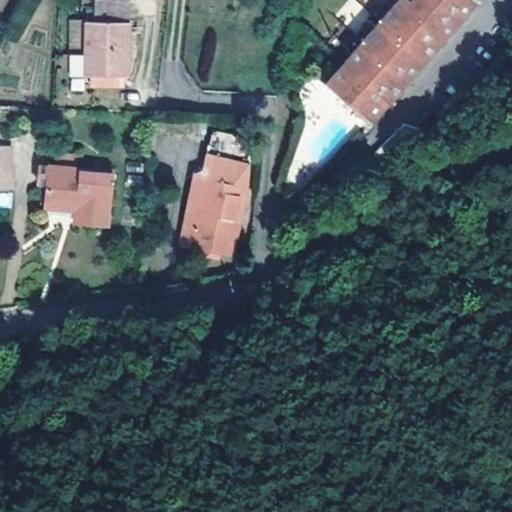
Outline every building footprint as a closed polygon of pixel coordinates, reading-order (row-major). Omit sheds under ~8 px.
[(24,31),(39,0),(18,0),(7,22),(24,31)] [(123,0),(92,0),(90,22),(82,22),(77,82),(89,83),(89,89),(104,91),(104,84),(117,86),(123,0)] [(471,0),(395,0),(322,84),(353,112),(351,116),(364,127),(474,2),(471,0)] [(387,168),(428,136),(399,128),(371,156),(370,160),(372,163),(379,162),(387,168)] [(6,150),(0,149),(0,191),(10,191),(9,170),(5,169),(6,150)] [(185,245),(196,248),(215,253),(228,254),(240,189),(227,186),(231,165),(203,158),(198,184),(185,245)] [(49,170),(41,169),(39,186),(48,187),(49,170)] [(105,227),(109,174),(49,169),(49,170),(48,187),(46,209),(77,211),(75,225),(105,227)] [(185,245),(198,184),(188,181),(175,244),(185,245)] [(215,253),(196,248),(195,256),(213,260),(215,253)]
